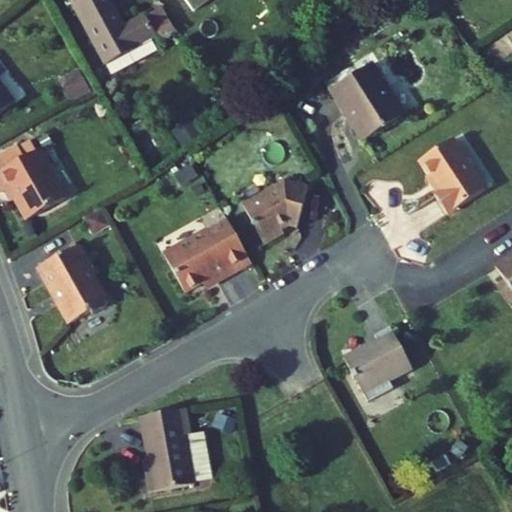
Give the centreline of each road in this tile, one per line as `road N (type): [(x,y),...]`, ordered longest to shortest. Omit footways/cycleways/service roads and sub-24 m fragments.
road 1 (residential): [(26,448),(370,249)]
road 2 (residential): [(26,448),(0,324)]
